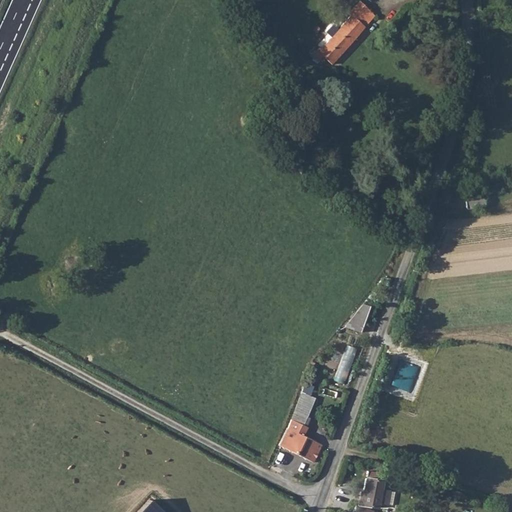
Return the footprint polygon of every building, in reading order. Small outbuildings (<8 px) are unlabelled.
[(316,47),(309,54),(315,60),(318,56),(328,66),(375,18),(360,2),(348,14),(350,16),(318,48),(316,47)] [(485,194),(466,196),(467,205),(485,204),(485,194)] [(362,307),(344,327),(360,333),(370,309),(362,307)] [(335,380),(346,384),(359,348),(349,344),(335,380)] [(303,394),(288,429),(299,434),(303,425),(306,426),(316,399),(303,394)] [(299,434),(288,429),(281,447),(315,462),(322,444),(299,434)] [(365,474),(358,508),(371,511),(375,511),(377,507),(389,510),(392,497),(379,494),(382,478),(365,474)] [(165,511),(153,500),(142,511),(165,511)]
